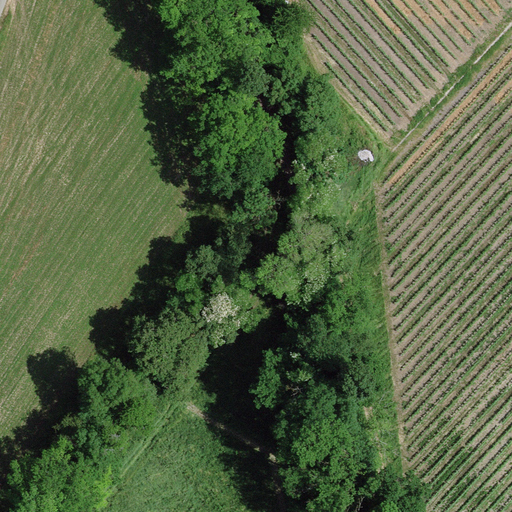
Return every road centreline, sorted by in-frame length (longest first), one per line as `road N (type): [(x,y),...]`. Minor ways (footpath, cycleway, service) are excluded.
road 1 (track): [(359,511),(241,0)]
road 2 (track): [(296,217),(239,319),(93,511)]
